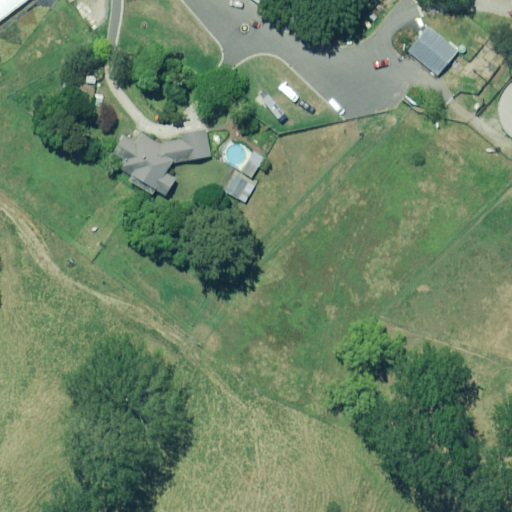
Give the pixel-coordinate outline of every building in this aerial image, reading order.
[(459,51),(430,27),(410,51),(439,75),(459,51)] [(87,73),(86,84),(100,85),(100,74),(87,73)] [(211,157),(207,130),(182,134),(183,140),(160,144),(143,133),(137,143),(126,136),(116,153),(127,160),(122,168),(167,195),(177,178),(167,172),(173,162),(211,157)] [(263,160),(254,154),(243,171),(252,177),(263,160)] [(259,187),(236,174),(227,191),(249,204),(259,187)]
